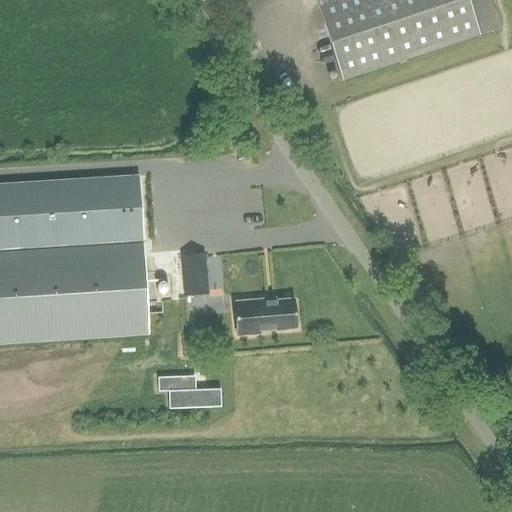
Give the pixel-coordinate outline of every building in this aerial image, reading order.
[(315,0),(343,82),(500,28),(490,0),(315,0)] [(139,177),(0,185),(0,249),(143,241),(140,200),(139,177)] [(143,247),(0,255),(0,347),(148,339),(143,247)] [(181,256),(184,292),(184,297),(209,295),(205,254),(181,256)] [(260,332),(297,330),(295,300),(258,303),(258,301),(235,302),(237,336),(260,334),(260,332)] [(169,410),(221,407),(220,389),(192,391),(192,377),(158,378),(158,392),(168,392),(169,410)]
